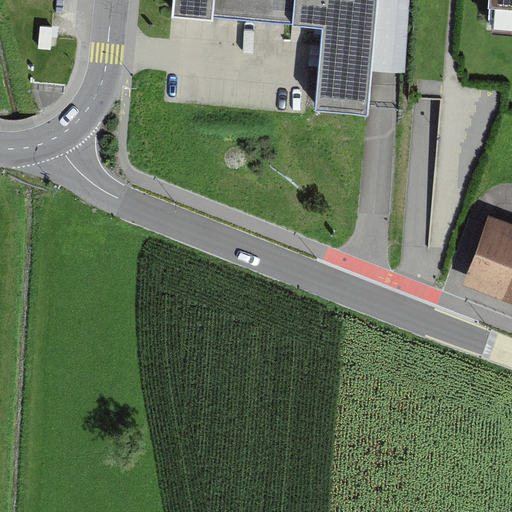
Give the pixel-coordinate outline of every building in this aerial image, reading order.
[(173,0),(173,8),(286,17),(323,19),(322,26),(316,100),(369,105),(372,67),(377,0),(173,0)] [(377,0),(372,67),(404,70),(410,0),(377,0)] [(511,0),(484,0),(483,20),(511,22),(511,0)] [(69,54),(37,51),(34,84),(66,86),(69,54)] [(511,225),(490,218),(466,283),(511,299),(511,225)]
